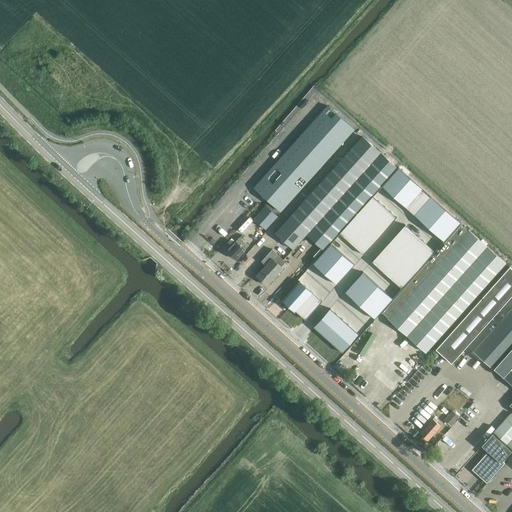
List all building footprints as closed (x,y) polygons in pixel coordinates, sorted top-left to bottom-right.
[(327,105),(254,187),(281,211),(354,130),(327,105)] [(307,234),(323,249),(396,167),(362,136),(276,233),(294,249),(307,234)] [(398,167),(382,186),(444,242),(460,224),(461,223),(430,196),(422,190),(423,189),(405,173),(398,167)] [(373,196),(340,233),(364,255),(397,217),(373,196)] [(266,205),(253,218),(265,229),(278,216),(266,205)] [(405,224),(372,262),(402,289),(435,252),(405,224)] [(426,353),(506,263),(469,230),(468,231),(461,224),(383,312),(390,318),(389,319),(426,353)] [(236,259),(249,245),(240,237),(228,251),(236,259)] [(331,243),(313,263),(337,285),(355,264),(331,243)] [(267,285),(283,267),(287,263),(277,254),(278,253),(273,249),(262,261),(266,265),(257,276),(267,285)] [(511,268),(510,267),(436,349),(452,364),(511,296),(511,268)] [(363,272),(345,292),(375,319),(381,312),(393,299),(363,272)] [(300,281),(282,301),(295,313),(296,311),(305,320),(322,301),(300,281)] [(330,308),(313,327),(328,340),(342,353),(359,334),(330,308)] [(511,308),(475,351),(511,383),(511,402),(510,404),(511,405),(511,308)] [(444,420),(451,426),(459,417),(452,410),(444,420)] [(511,413),(493,432),(511,449),(511,413)] [(427,440),(440,426),(436,422),(438,421),(434,417),(432,419),(433,420),(420,433),(427,440)] [(487,451),(471,469),(487,483),(505,463),(503,461),(511,451),(493,433),(482,446),(487,451)]
